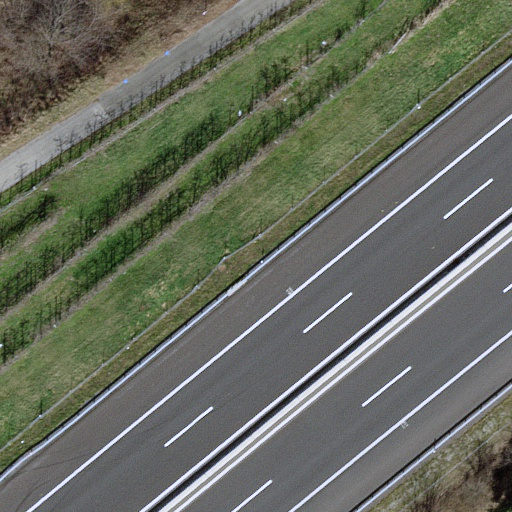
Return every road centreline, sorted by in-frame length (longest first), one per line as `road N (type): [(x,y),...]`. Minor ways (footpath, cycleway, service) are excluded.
road 1 (motorway): [(511,163),(83,511)]
road 2 (motorway): [(235,511),(511,286)]
road 3 (unclassified): [(263,0),(0,173)]
